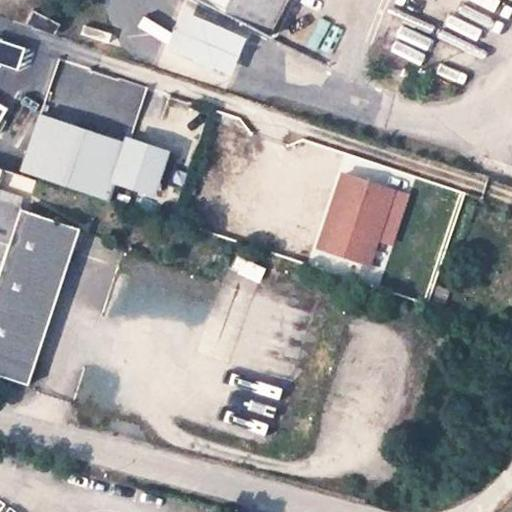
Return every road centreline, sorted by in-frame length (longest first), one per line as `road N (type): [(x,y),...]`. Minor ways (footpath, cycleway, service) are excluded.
road 1 (unknown): [(37,434),(68,357),(87,339),(117,334),(139,337),(172,416),(220,437),(313,457),(355,434),(391,327)]
road 2 (residential): [(0,424),(314,511)]
